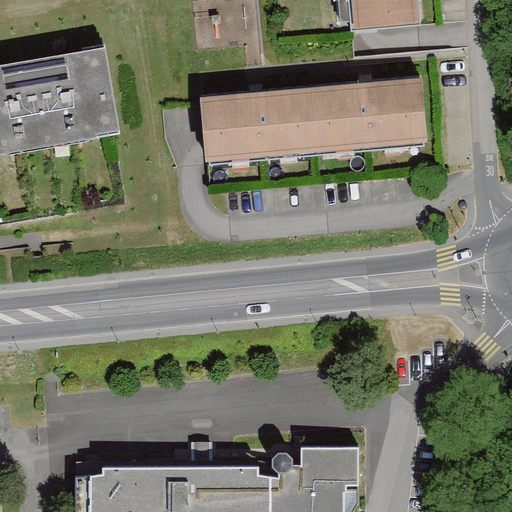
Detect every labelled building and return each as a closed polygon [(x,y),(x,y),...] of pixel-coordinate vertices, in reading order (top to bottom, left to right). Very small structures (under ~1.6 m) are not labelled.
[(352,0),(354,26),(420,21),(418,0),(352,0)] [(106,48),(0,65),(0,150),(119,131),(106,48)] [(419,76),(197,96),(203,161),(425,140),(419,76)] [(195,441),(196,461),(214,461),(214,440),(195,441)] [(296,475),(75,476),(74,511),(334,511),(335,492),(347,492),(347,457),(296,457),(296,475)] [(77,463),(77,472),(112,472),(112,462),(77,463)]
